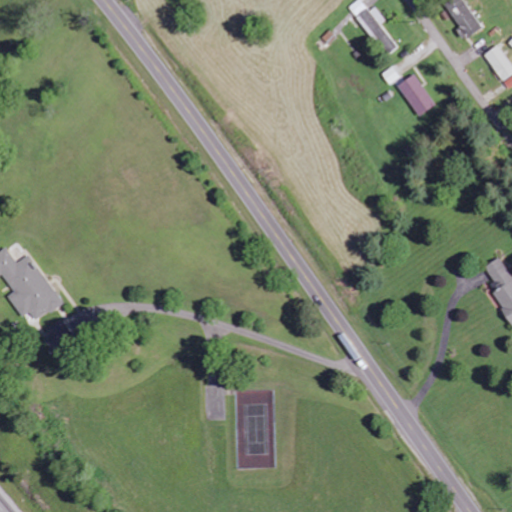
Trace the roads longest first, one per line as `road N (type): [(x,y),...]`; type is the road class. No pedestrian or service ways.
road 1 (primary): [(472,511),(104,0)]
road 2 (residential): [(412,0),(511,136)]
